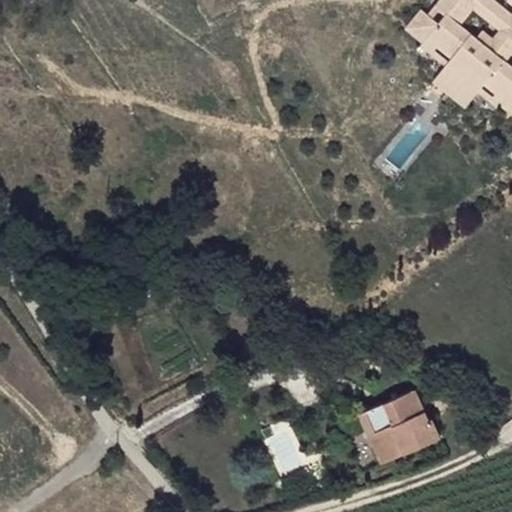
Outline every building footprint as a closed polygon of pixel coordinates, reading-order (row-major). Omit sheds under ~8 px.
[(509,82),(511,85),(511,65),(501,57),(472,34),(455,19),(468,3),(486,17),(498,3),(494,0),(432,0),(431,2),(441,11),(423,33),(448,53),(442,61),(473,87),(480,79),(498,95),(509,82)] [(486,17),(496,25),(507,10),(498,3),(486,17)] [(401,24),(419,38),(423,33),(435,18),(417,4),(401,24)] [(492,38),(506,50),(511,42),(511,4),(507,10),(496,25),(501,29),(492,38)] [(501,57),(506,50),(492,38),(501,29),(496,25),(487,35),(478,27),(472,34),(501,57)] [(416,41),(442,61),(448,53),(423,33),(419,38),(416,41)] [(461,102),(473,87),(442,61),(429,77),(461,102)] [(473,87),(492,102),(495,99),(498,95),(480,79),(473,87)] [(495,99),(511,113),(511,85),(509,82),(498,95),(495,99)] [(436,413),(422,381),(365,407),(388,457),(410,447),(402,428),(422,420),(436,413)] [(444,432),(436,413),(422,420),(430,439),(444,432)] [(430,439),(422,420),(402,428),(410,447),(430,439)]
